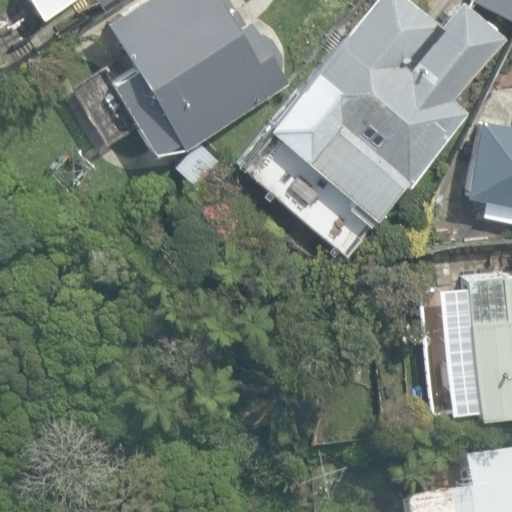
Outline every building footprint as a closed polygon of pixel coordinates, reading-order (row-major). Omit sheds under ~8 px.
[(106,79),(148,148),(169,135),(174,143),(282,78),(275,67),(277,51),(269,36),(253,29),(245,16),(233,24),(218,0),(125,0),(98,16),(128,66),(106,79)] [(404,0),(366,0),(254,131),(362,224),(462,107),(452,98),(505,36),(463,0),(450,0),(431,23),(404,0)] [(511,0),(474,0),(473,2),(511,20),(511,0)] [(460,190),(511,200),(511,122),(476,115),(460,190)] [(165,162),(188,188),(217,162),(193,136),(165,162)] [(503,227),(507,204),(477,199),(473,222),(503,227)] [(511,267),(461,272),(473,412),(511,408),(511,267)] [(395,497),(397,511),(511,511),(511,447),(455,456),(460,488),(395,497)]
